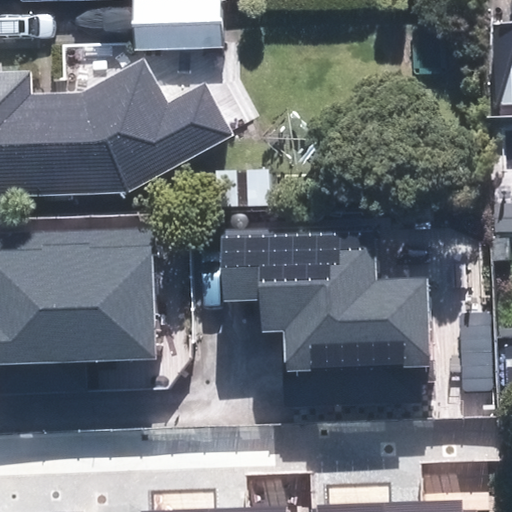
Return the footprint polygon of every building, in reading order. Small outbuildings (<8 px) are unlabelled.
[(216,0),(203,0),(137,4),(140,50),(219,45),(216,0)] [(511,42),(493,43),(496,106),(511,104),(511,42)] [(0,196),(117,192),(215,147),(190,107),(154,123),(127,81),(74,100),(21,102),(20,83),(0,83),(0,196)] [(225,226),(227,294),(264,293),(265,323),(284,322),(286,394),(422,390),(421,358),(434,357),(432,282),(382,284),(380,221),(225,226)] [(0,226),(0,363),(153,359),(150,222),(0,226)] [(460,511),(460,500),(315,508),(315,511),(460,511)]
